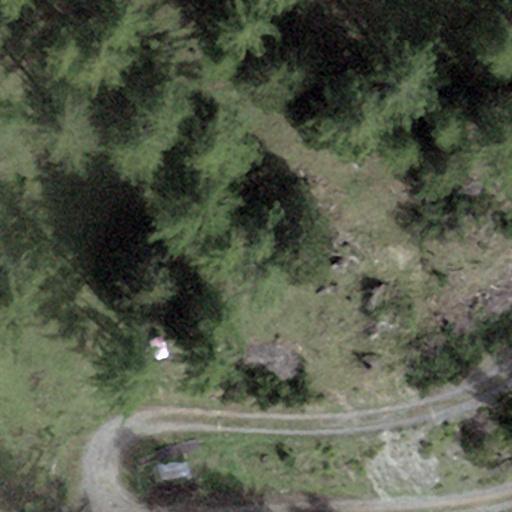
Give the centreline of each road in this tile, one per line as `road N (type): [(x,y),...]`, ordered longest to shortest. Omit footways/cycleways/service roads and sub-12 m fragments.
road 1 (track): [(511,369),(464,405),(117,437),(98,474),(98,511)]
road 2 (track): [(210,511),(458,507),(511,493)]
